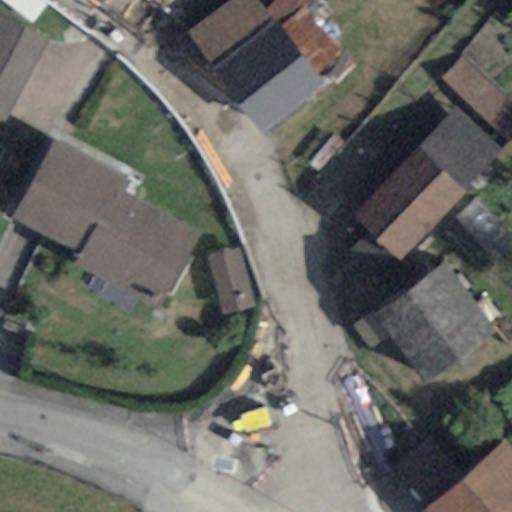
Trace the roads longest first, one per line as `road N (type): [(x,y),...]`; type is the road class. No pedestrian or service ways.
road 1 (residential): [(91,0),(152,47),(214,120),(264,209),(304,324)]
road 2 (residential): [(212,483),(0,420)]
road 3 (residential): [(376,511),(367,467),(304,324)]
road 4 (unclassified): [(304,324),(212,483)]
